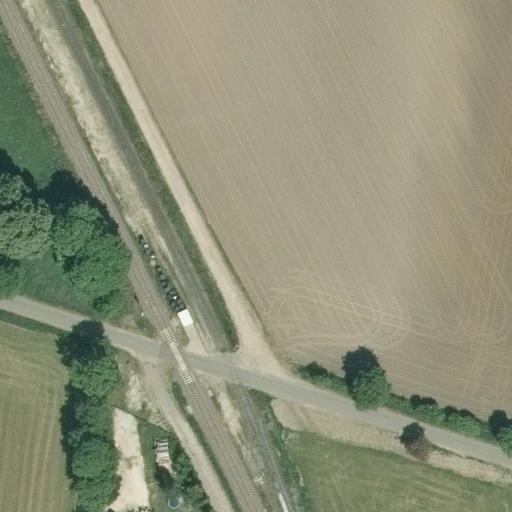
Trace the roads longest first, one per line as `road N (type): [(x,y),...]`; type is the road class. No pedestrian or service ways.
road 1 (residential): [(0,300),(511,464)]
road 2 (track): [(76,0),(263,384)]
